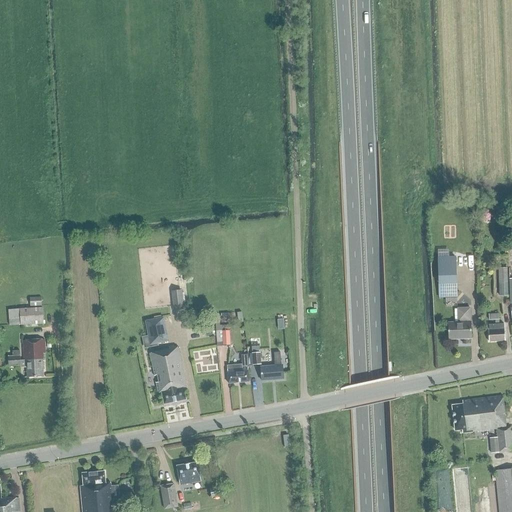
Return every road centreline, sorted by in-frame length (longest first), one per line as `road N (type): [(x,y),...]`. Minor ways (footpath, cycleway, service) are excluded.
road 1 (trunk): [(341,0),(365,511)]
road 2 (trunk): [(384,511),(363,0)]
road 3 (unclassified): [(304,408),(285,0)]
road 4 (tertiary): [(0,465),(304,408)]
road 5 (tertiary): [(304,408),(511,365)]
